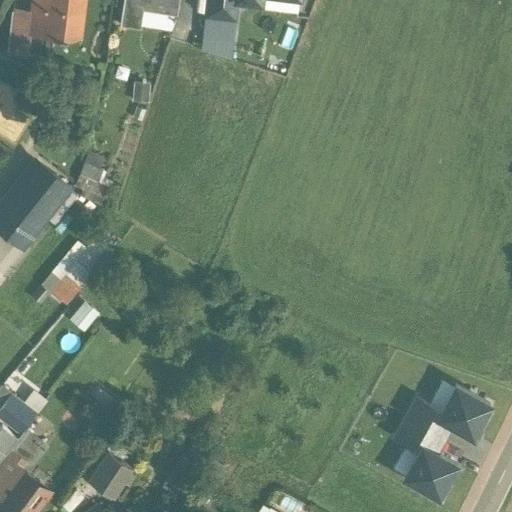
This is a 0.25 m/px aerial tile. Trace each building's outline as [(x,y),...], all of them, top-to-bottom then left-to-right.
[(81,0),(32,0),(32,6),(30,26),(31,26),(78,32),(81,0)] [(121,0),(119,18),(139,21),(142,2),(142,0),(121,0)] [(232,0),(206,0),(205,8),(232,11),(232,0)] [(32,6),(10,3),(5,46),(28,49),(31,26),(30,26),(32,6)] [(80,164),(97,170),(104,152),(86,146),(80,164)] [(67,178),(37,155),(25,170),(55,194),(67,179),(67,178)] [(108,178),(78,166),(73,177),(103,190),(108,178)] [(55,194),(25,170),(0,202),(0,218),(22,236),(44,208),(55,194)] [(55,194),(44,208),(53,215),(75,187),(67,179),(55,194)] [(93,228),(83,239),(103,256),(112,244),(93,228)] [(52,286),(67,298),(103,256),(83,239),(78,235),(42,277),(52,286)] [(52,286),(42,277),(33,288),(43,296),(52,286)] [(83,321),(95,305),(83,295),(70,312),(83,321)] [(436,407),(450,415),(471,427),(489,396),(454,376),(439,402),(436,407)] [(0,378),(0,398),(10,385),(0,378)] [(35,405),(10,385),(0,398),(0,408),(20,424),(35,405)] [(436,407),(439,402),(414,389),(403,408),(442,429),(450,415),(436,407)] [(420,435),(434,443),(442,429),(403,408),(393,428),(417,441),(420,435)] [(15,431),(0,419),(0,418),(0,446),(1,449),(9,440),(15,431)] [(420,435),(417,441),(402,467),(438,486),(455,454),(434,443),(420,435)] [(1,449),(0,450),(0,477),(6,482),(18,466),(20,467),(29,455),(9,440),(1,449)] [(131,460),(107,443),(87,472),(112,489),(122,473),(126,476),(133,466),(129,463),(131,460)] [(20,467),(18,466),(6,482),(0,489),(0,508),(5,511),(24,511),(34,500),(29,496),(40,483),(20,467)] [(108,511),(96,496),(76,511),(108,511)]
